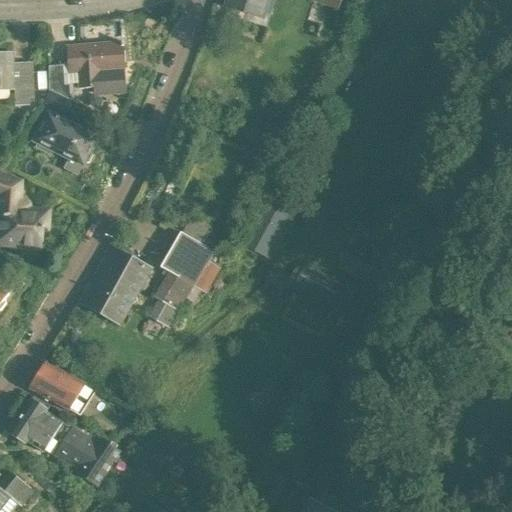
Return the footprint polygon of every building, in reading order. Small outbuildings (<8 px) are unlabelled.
[(227,0),(225,7),(262,19),(268,0),(227,0)] [(309,0),(309,1),(310,1),(337,11),(340,0),(309,0)] [(48,67),(50,90),(69,100),(68,83),(63,84),(63,74),(78,73),(79,90),(112,87),(111,71),(125,70),(123,42),(120,42),(120,43),(66,47),(67,65),(48,67)] [(28,99),(33,99),(32,64),(12,64),(12,54),(0,54),(0,90),(12,90),(13,106),(29,106),(28,99)] [(42,106),(65,118),(73,104),(49,92),(42,106)] [(46,113),(32,141),(39,144),(36,150),(51,157),(53,152),(69,159),(64,169),(76,175),(81,166),(83,166),(84,164),(88,163),(92,156),(90,153),(97,138),(65,121),(64,122),(46,113)] [(21,183),(4,178),(7,169),(0,167),(0,245),(18,246),(15,246),(40,246),(42,230),(47,230),(49,211),(27,209),(27,205),(28,205),(23,200),(20,200),(21,183)] [(271,198),(248,240),(271,253),(291,216),(284,204),(271,198)] [(444,230),(468,240),(480,212),(455,202),(444,230)] [(170,273),(155,298),(176,310),(183,298),(192,303),(199,290),(204,293),(219,268),(207,261),(212,252),(180,233),(161,266),(162,269),(170,273)] [(81,305),(120,326),(151,269),(112,248),(81,305)] [(292,291),(334,312),(346,289),(303,268),(292,291)] [(0,311),(5,304),(5,300),(9,295),(0,288),(0,311)] [(30,390),(68,412),(85,385),(47,364),(30,390)] [(8,434),(25,445),(26,442),(43,453),(62,423),(46,413),(47,411),(46,411),(49,407),(33,397),(31,401),(30,400),(8,434)] [(78,471),(75,474),(97,487),(119,452),(99,439),(96,443),(72,427),(54,456),(78,471)] [(42,469),(33,482),(46,492),(48,489),(52,492),(59,482),(42,469)] [(0,510),(10,498),(20,506),(32,491),(9,473),(0,483),(0,510)] [(296,511),(343,511),(308,490),(296,511)]
